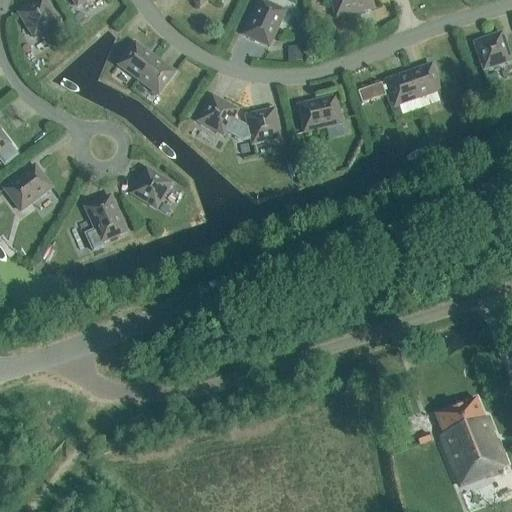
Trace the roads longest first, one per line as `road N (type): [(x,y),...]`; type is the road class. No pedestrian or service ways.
road 1 (unclassified): [(71,349),(87,377),(106,390),(160,399),(216,388),(511,288)]
road 2 (unclassified): [(71,349),(511,197)]
road 3 (residential): [(139,0),(206,58),(268,73),(346,64),(409,31)]
road 4 (residential): [(84,135),(31,100),(0,45)]
road 5 (residential): [(84,135),(80,155),(89,166),(116,165),(121,138),(110,128),(90,130)]
